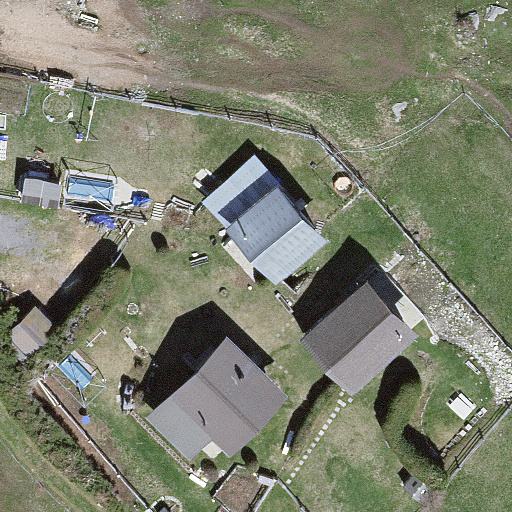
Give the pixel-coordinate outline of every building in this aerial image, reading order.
[(324,245),(276,191),(280,188),(254,157),(201,203),(227,232),(224,234),(273,290),(324,245)] [(111,214),(114,182),(65,177),(62,209),(111,214)] [(417,339),(366,283),(299,342),(349,398),(417,339)] [(229,462),(289,401),(225,340),(145,423),(188,464),(208,442),(229,462)] [(83,409),(105,388),(68,351),(47,372),(83,409)]
